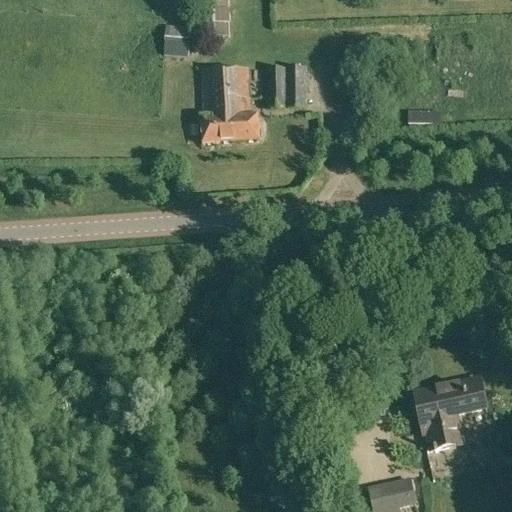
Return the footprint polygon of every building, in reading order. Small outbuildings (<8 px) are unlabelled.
[(198,0),(200,40),(230,40),(228,0),(198,0)] [(164,58),(189,60),(190,29),(166,27),(164,58)] [(267,71),(267,112),(308,112),(307,70),(267,71)] [(202,120),(203,146),(259,144),(258,118),(250,118),(249,101),(247,71),(201,73),(203,120),(202,120)] [(359,82),(360,98),(379,97),(379,82),(359,82)] [(441,125),(440,113),(407,115),(408,127),(441,125)] [(428,436),(432,453),(462,446),(456,419),(486,412),(479,383),(416,397),(425,437),(428,436)] [(417,511),(417,500),(412,488),(370,495),(370,502),(365,503),(366,511),(417,511)] [(320,502),(323,511),(333,511),(330,499),(320,502)]
